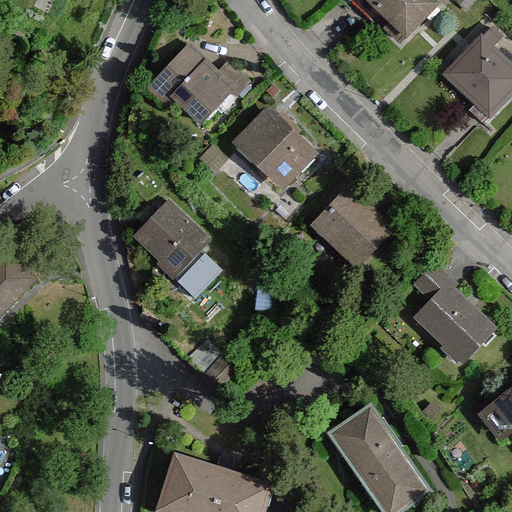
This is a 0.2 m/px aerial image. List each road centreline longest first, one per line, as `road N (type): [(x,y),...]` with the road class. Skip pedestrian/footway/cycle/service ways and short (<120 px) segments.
road 1 (residential): [(242,0),(511,276)]
road 2 (residential): [(86,184),(114,307),(120,395),(111,511)]
road 3 (residential): [(142,0),(101,93),(86,184)]
